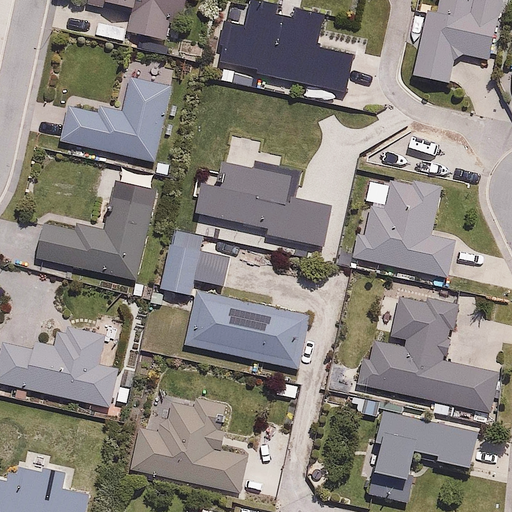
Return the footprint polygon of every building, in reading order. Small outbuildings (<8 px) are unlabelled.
[(186,0),(113,0),(134,5),(128,28),(167,37),(173,9),(184,11),(186,0)] [(235,22),(226,63),(349,89),(357,53),(323,46),(330,11),(296,4),(294,12),(283,9),(284,2),(275,0),(255,0),(250,25),(235,22)] [(490,56),(502,0),(438,0),(437,8),(432,7),(417,72),(454,80),(461,49),(490,56)] [(70,99),(62,138),(158,157),(172,83),(133,76),(127,110),(70,99)] [(292,171),(227,159),(222,185),(204,181),(199,212),(269,225),(268,233),(325,243),(333,200),(288,192),(292,171)] [(434,232),(444,184),(390,173),(387,190),(367,186),(353,252),(447,271),(454,236),(434,232)] [(104,231),(45,218),(42,231),(0,221),(0,255),(41,265),(43,255),(141,277),(156,204),(112,195),(104,231)] [(206,234),(173,227),(160,284),(193,291),(206,234)] [(355,381),(436,397),(434,408),(454,412),(456,401),(493,408),(501,368),(437,355),(442,335),(452,337),(460,298),(401,286),(392,329),(409,332),(407,342),(365,333),(355,381)] [(311,316),(198,290),(187,342),(299,367),(311,316)] [(51,347),(0,335),(0,378),(111,403),(119,368),(98,364),(105,333),(57,322),(51,347)] [(278,377),(276,391),(297,394),(299,380),(278,377)] [(197,401),(160,393),(154,426),(144,424),(135,467),(243,489),(251,448),(227,443),(235,403),(198,396),(197,401)] [(480,424),(382,407),(376,437),(383,438),(378,465),(413,471),(418,448),(440,452),(440,457),(473,463),(480,424)] [(18,477),(0,473),(0,511),(86,511),(91,491),(66,485),(69,471),(22,461),(18,477)]
